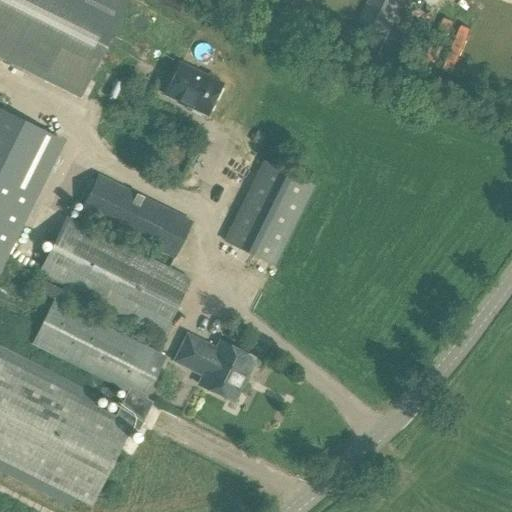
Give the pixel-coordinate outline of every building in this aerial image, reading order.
[(0,0),(0,54),(79,94),(125,0),(0,0)] [(370,0),(360,23),(390,37),(405,0),(370,0)] [(179,63),(164,94),(177,101),(177,100),(185,104),(185,105),(205,115),(220,84),(217,82),(217,78),(207,73),(204,76),(179,63)] [(0,270),(64,141),(0,109),(0,270)] [(196,136),(177,176),(195,184),(213,144),(196,136)] [(265,163),(226,242),(276,267),(315,188),(265,163)] [(99,176),(81,213),(175,260),(194,223),(99,176)] [(67,219),(40,275),(163,337),(191,281),(67,219)] [(0,349),(0,461),(92,507),(132,427),(139,431),(153,404),(145,400),(166,358),(55,303),(33,346),(129,393),(117,418),(95,408),(100,399),(0,349)] [(188,336),(175,363),(203,377),(199,386),(235,404),(256,361),(221,343),(217,350),(188,336)]
